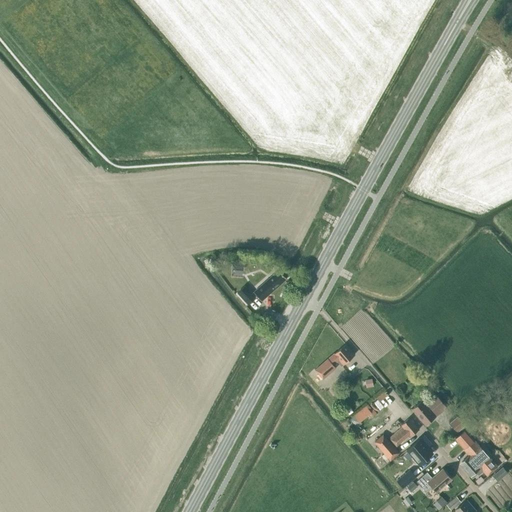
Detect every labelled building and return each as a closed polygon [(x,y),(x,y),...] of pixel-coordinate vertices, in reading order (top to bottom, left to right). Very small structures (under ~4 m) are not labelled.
[(244,261),(232,260),(231,268),(243,269),(244,261)] [(289,274),(284,268),(280,272),(278,270),(254,292),(261,300),(285,278),(289,274)] [(248,304),(255,298),(244,285),(237,292),(248,304)] [(354,355),(345,344),(336,351),(337,352),(334,354),(333,353),(314,370),(322,379),(335,368),(332,365),(337,361),(341,366),(346,362),(354,355)] [(366,387),(373,386),(371,378),(365,380),(366,387)] [(446,407),(434,393),(423,403),(421,401),(411,409),(425,425),(435,417),(433,415),(435,414),(436,415),(446,407)] [(354,413),(360,421),(375,409),(369,401),(354,413)] [(456,432),(465,425),(457,416),(449,424),(456,432)] [(396,446),(407,436),(408,438),(418,430),(408,418),(401,425),(402,426),(389,438),(394,444),(396,446)] [(487,476),(497,467),(465,430),(454,439),(469,455),(461,462),(463,464),(461,466),(470,476),(471,478),(476,473),(478,474),(482,471),(487,476)] [(390,460),(398,453),(392,446),(392,445),(382,434),(374,441),(384,453),(390,460)] [(436,450),(424,435),(419,439),(421,440),(412,448),(411,446),(408,448),(410,450),(413,448),(423,461),(427,465),(436,458),(432,453),(436,450)] [(502,467),(492,476),(497,481),(508,473),(502,467)] [(451,479),(442,469),(431,478),(426,472),(416,481),(425,492),(432,486),(436,492),(451,479)] [(409,470),(397,480),(403,487),(415,477),(409,470)] [(411,492),(417,487),(412,481),(406,487),(411,492)] [(407,506),(412,502),(407,496),(402,500),(407,506)] [(451,510),(461,502),(456,496),(446,504),(451,510)] [(455,510),(456,511),(473,511),(475,511),(466,500),(455,510)]
